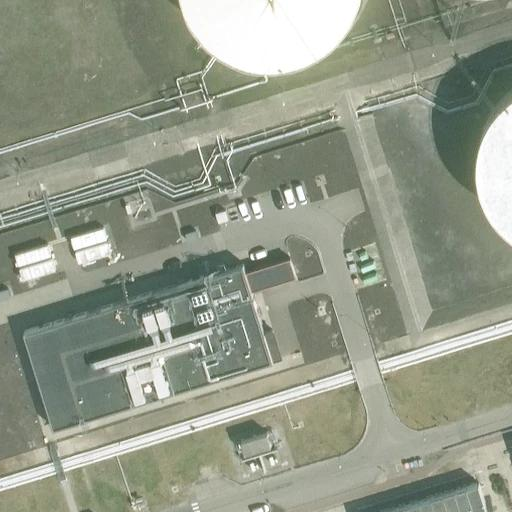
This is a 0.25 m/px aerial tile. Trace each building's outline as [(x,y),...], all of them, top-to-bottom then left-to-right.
[(188,0),(191,4),(196,13),(206,27),(212,33),(220,39),(225,43),(235,48),(250,53),(263,56),(271,56),(281,56),(292,55),(306,51),(316,46),(323,42),(333,36),(339,30),(349,18),(355,10),(360,0),(359,0),(188,0)] [(511,84),(511,85),(501,95),(491,108),(484,122),(482,130),(480,138),(479,154),(479,162),(481,171),(483,180),(486,188),(494,203),(505,215),(511,220),(511,84)] [(244,265),(25,332),(54,429),(274,363),(244,265)] [(267,439),(236,449),(241,463),(272,454),(267,439)] [(210,473),(196,477),(199,487),(213,483),(210,473)] [(487,511),(479,484),(388,511),(487,511)]
